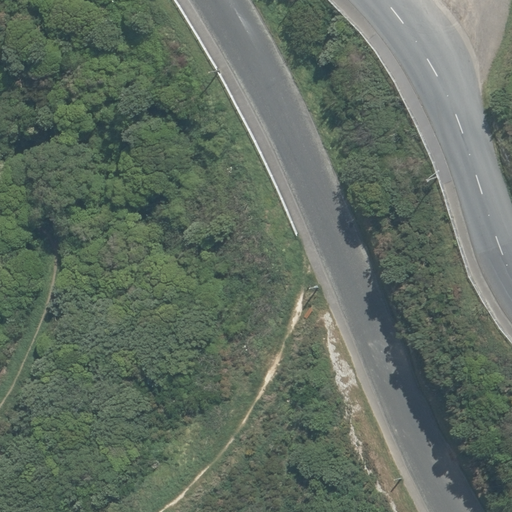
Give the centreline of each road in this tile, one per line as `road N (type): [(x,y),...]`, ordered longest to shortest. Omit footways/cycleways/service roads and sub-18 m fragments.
road 1 (residential): [(212,0),(305,151),(448,511)]
road 2 (tertiary): [(511,263),(431,48),(386,0)]
